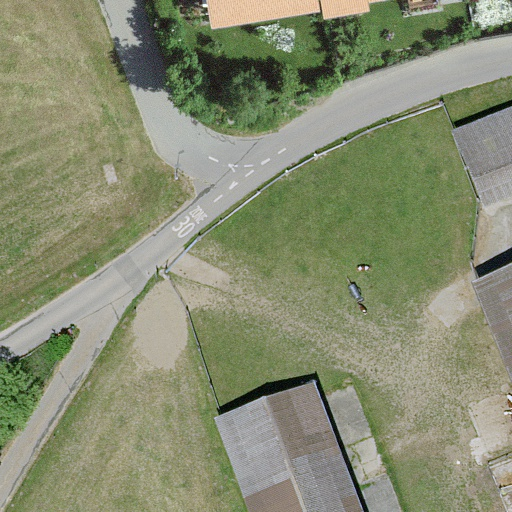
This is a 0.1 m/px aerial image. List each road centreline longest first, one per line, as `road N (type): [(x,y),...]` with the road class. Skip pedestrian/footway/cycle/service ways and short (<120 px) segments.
road 1 (residential): [(0,357),(130,279),(251,170)]
road 2 (residential): [(251,170),(356,111),(511,58)]
road 3 (track): [(0,499),(130,279)]
road 4 (residential): [(251,170),(208,159),(185,143),(168,120),(121,0)]
